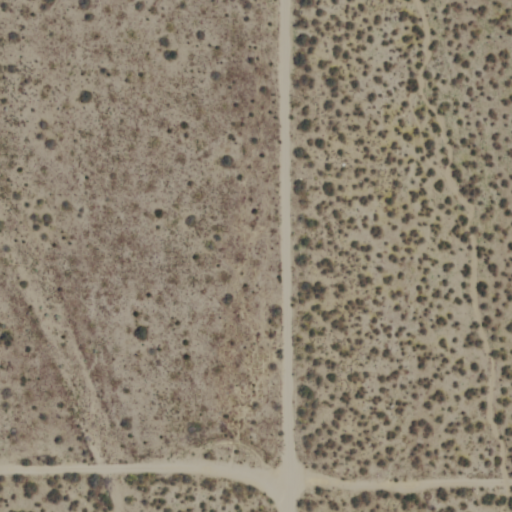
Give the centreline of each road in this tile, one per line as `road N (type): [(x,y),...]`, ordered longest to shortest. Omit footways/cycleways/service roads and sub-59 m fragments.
road 1 (residential): [(0,475),(511,478)]
road 2 (residential): [(295,511),(294,0)]
